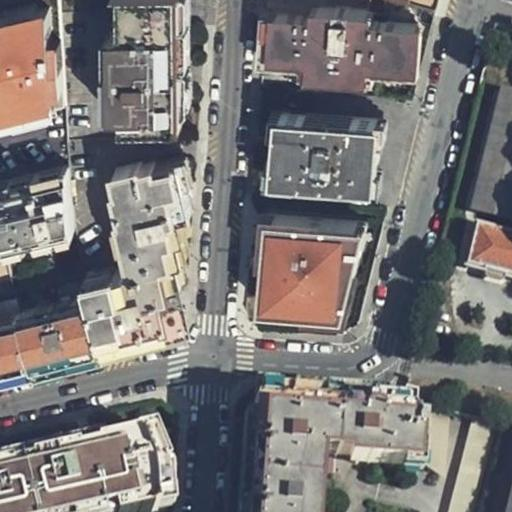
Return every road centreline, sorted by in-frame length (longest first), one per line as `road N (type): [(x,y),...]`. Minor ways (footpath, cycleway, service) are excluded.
road 1 (residential): [(211,359),(365,367),(387,336),(470,7)]
road 2 (residential): [(211,359),(233,0)]
road 3 (residential): [(211,359),(0,408)]
road 4 (residential): [(202,511),(211,359)]
road 5 (unknown): [(387,336),(511,374)]
